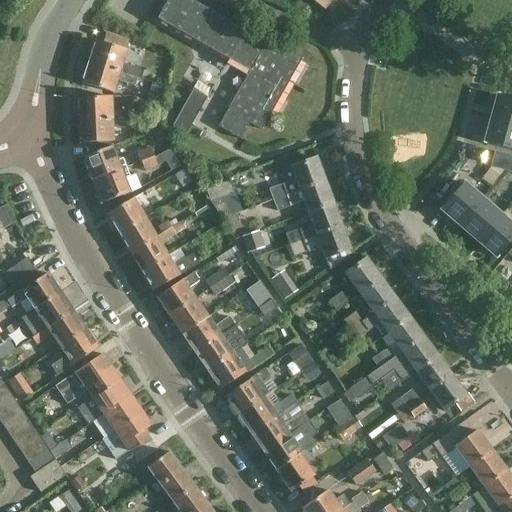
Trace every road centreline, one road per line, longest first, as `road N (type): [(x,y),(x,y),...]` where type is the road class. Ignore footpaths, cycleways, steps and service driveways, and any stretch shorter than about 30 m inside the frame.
road 1 (residential): [(251,511),(76,247),(28,135)]
road 2 (residential): [(511,390),(367,188),(349,121),(358,45)]
road 3 (residential): [(28,135),(45,49),(71,0)]
road 4 (residential): [(358,45),(243,0)]
